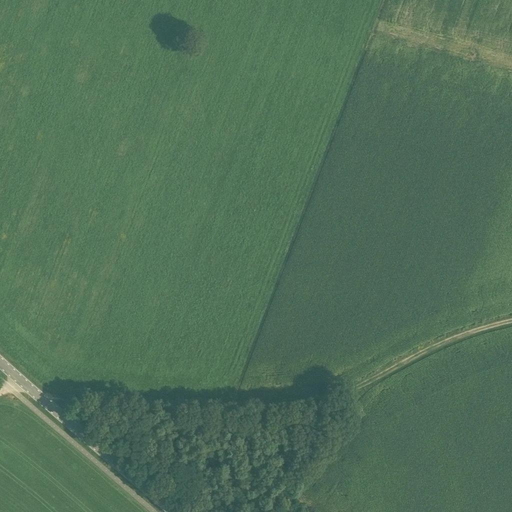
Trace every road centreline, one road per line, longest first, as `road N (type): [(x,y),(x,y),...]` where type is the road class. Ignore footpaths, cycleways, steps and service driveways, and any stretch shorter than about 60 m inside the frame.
road 1 (track): [(511,321),(321,400),(276,409),(37,393)]
road 2 (tertiary): [(175,511),(0,360)]
